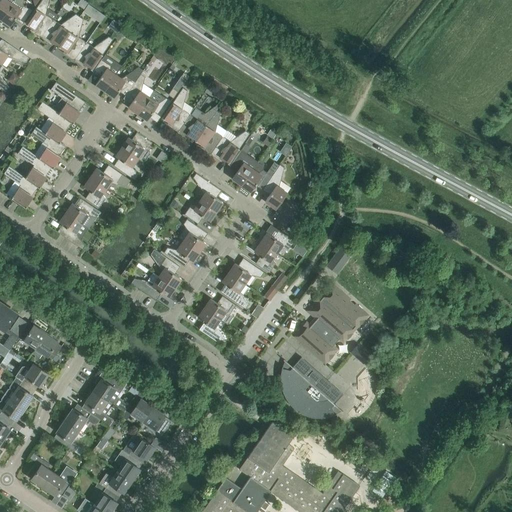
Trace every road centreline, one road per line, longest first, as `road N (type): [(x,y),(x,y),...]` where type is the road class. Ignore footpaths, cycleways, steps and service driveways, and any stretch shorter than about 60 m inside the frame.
road 1 (secondary): [(511,214),(347,126),(151,0)]
road 2 (residential): [(168,328),(241,199),(232,183),(117,105)]
road 3 (residential): [(5,479),(82,344),(73,328),(0,279)]
road 4 (track): [(347,211),(338,149),(347,126),(442,0)]
road 5 (residential): [(228,371),(347,211)]
road 6 (residential): [(130,511),(228,371)]
road 7 (residential): [(168,328),(30,230)]
road 8 (residential): [(30,230),(117,105)]
road 9 (residential): [(117,105),(0,32)]
